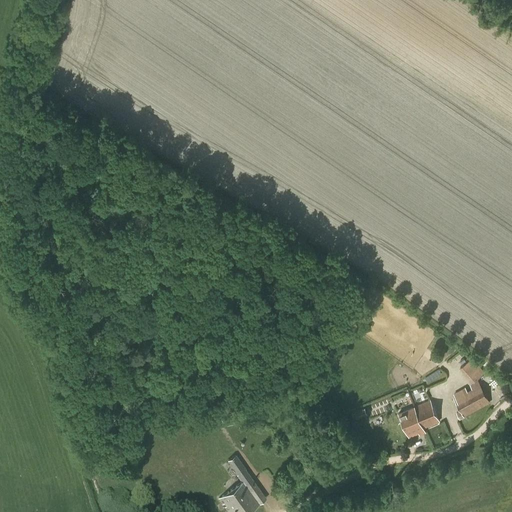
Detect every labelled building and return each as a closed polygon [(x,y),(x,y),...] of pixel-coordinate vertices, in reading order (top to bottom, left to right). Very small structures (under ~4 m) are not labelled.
[(460,368),(473,383),(485,372),(472,357),(460,368)] [(456,412),(460,419),(491,403),(481,386),(469,393),(467,390),(453,397),(459,410),(456,412)] [(415,407),(400,413),(409,436),(425,430),(424,427),(439,421),(430,401),(415,407)] [(226,406),(220,419),(233,425),(239,411),(226,406)] [(365,408),(352,413),(355,419),(367,415),(365,408)] [(253,480),(245,485),(243,481),(222,496),(232,511),(247,511),(258,505),(253,497),(261,492),(253,480)]
